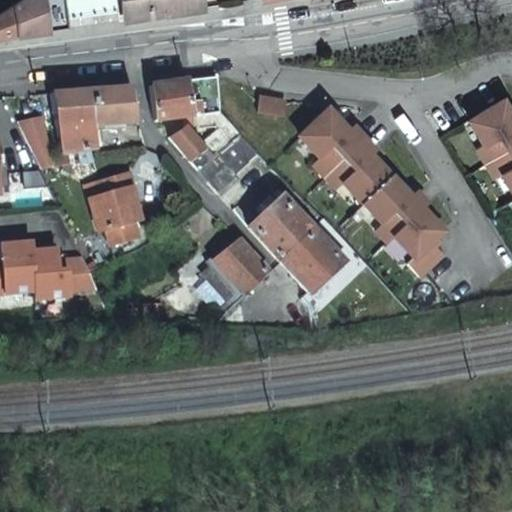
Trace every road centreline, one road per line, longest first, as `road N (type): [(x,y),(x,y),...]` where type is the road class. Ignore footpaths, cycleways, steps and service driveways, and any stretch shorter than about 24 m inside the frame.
road 1 (residential): [(471,0),(236,39)]
road 2 (residential): [(236,39),(0,64)]
road 3 (residential): [(391,95),(476,225),(473,255)]
road 4 (residential): [(236,39),(262,75),(391,95)]
road 5 (residential): [(511,72),(391,95)]
